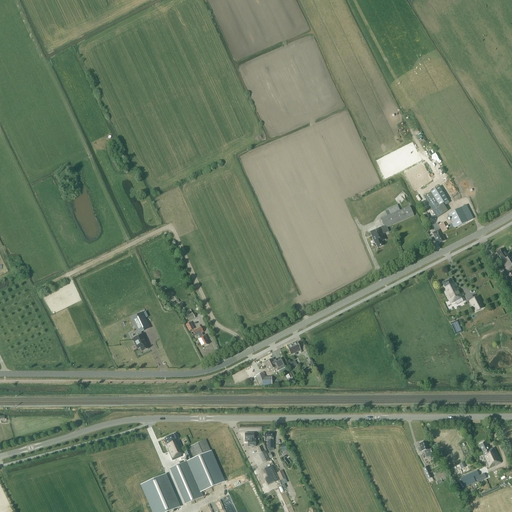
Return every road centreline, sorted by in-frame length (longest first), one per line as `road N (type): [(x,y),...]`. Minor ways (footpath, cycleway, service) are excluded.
road 1 (tertiary): [(0,373),(209,369),(511,214)]
road 2 (tertiary): [(511,416),(147,418),(0,456)]
road 3 (track): [(38,288),(167,227),(212,319),(248,351)]
